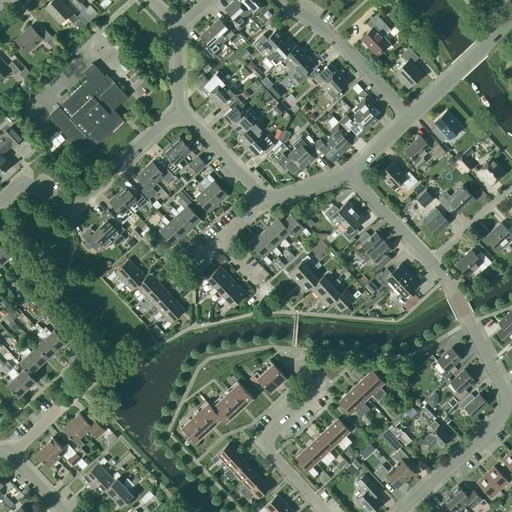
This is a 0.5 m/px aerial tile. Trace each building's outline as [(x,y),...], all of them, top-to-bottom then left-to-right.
[(89,21),(81,13),(77,17),(72,12),(61,0),(52,0),(45,7),(60,23),(67,16),(73,23),(78,19),(85,26),(89,21)] [(80,2),(77,0),(70,0),(70,1),(81,13),(89,21),(98,13),(90,4),(86,8),(80,2)] [(242,19),(248,15),(233,0),(225,8),(233,17),(229,21),(231,23),(238,30),(246,23),(242,19)] [(233,0),(248,15),(253,10),(256,13),(264,6),(259,0),(233,0)] [(391,29),(386,24),(376,14),(366,23),(371,28),(360,38),(375,54),(389,42),(383,36),(391,29)] [(219,18),(210,27),(223,41),(228,37),(232,40),(239,34),(240,32),(238,30),(231,23),(227,27),(219,18)] [(42,26),(36,32),(31,26),(16,40),(27,52),(42,39),(45,42),(46,41),(56,52),(61,47),(51,36),(42,26)] [(218,46),(223,41),(210,27),(200,35),(208,44),(204,48),(213,57),(221,50),(218,46)] [(264,48),(269,53),(270,53),(284,39),(275,30),(267,38),(263,34),(253,43),(261,51),(264,48)] [(71,31),(68,35),(65,37),(65,38),(66,39),(68,41),(75,35),(71,31)] [(239,34),(232,40),(232,41),(234,43),(241,36),(239,34)] [(293,49),(292,48),(284,39),(270,53),(269,53),(266,56),(274,65),(278,62),(293,49)] [(290,68),(304,54),(296,45),(292,48),(293,49),(278,62),(286,71),(290,68)] [(408,88),(424,73),(413,62),(419,57),(409,47),(400,55),(406,61),(394,73),(408,88)] [(251,54),(245,48),(239,54),(245,60),(251,54)] [(202,49),(200,51),(199,53),(198,53),(205,61),(209,57),(202,49)] [(237,57),(233,52),(227,58),(231,63),(237,57)] [(313,63),(304,54),(290,68),(295,73),(291,76),(299,84),(308,76),(304,72),(313,63)] [(15,74),(20,70),(12,61),(7,65),(0,57),(0,79),(11,69),(15,74)] [(127,96),(114,82),(112,80),(106,73),(104,75),(92,63),(81,73),(87,79),(59,106),(59,105),(47,116),(59,128),(44,142),(52,151),(65,139),(60,133),(61,131),(75,146),(78,144),(86,153),(99,141),(100,142),(123,120),(113,109),(127,96)] [(308,76),(315,84),(319,81),(323,86),(338,72),(329,63),(321,71),(317,67),(308,76)] [(206,72),(211,67),(208,64),(203,69),(206,72)] [(249,76),(252,72),(251,70),(245,64),(241,67),(249,76)] [(256,65),(251,70),(252,72),(257,77),(262,72),(256,65)] [(26,81),(32,75),(25,68),(19,74),(26,81)] [(200,88),(209,97),(224,83),(228,80),(219,70),(200,88)] [(347,81),(338,72),(323,86),(328,91),(325,95),(332,102),(342,94),(338,90),(347,81)] [(273,84),(265,76),(261,81),(268,88),(273,84)] [(229,88),(224,83),(209,97),(218,106),(226,98),(230,102),(238,95),(240,93),(232,85),(229,88)] [(273,84),(268,88),(272,92),(277,86),(273,83),(273,84)] [(240,94),(242,96),(245,99),(250,94),(245,89),(240,94)] [(272,95),(268,91),(261,97),(265,101),(272,95)] [(245,103),(238,95),(230,102),(228,104),(232,108),(223,116),(231,125),(246,112),(241,106),(245,103)] [(360,108),(355,113),(368,128),(378,119),(369,110),(374,107),(365,97),(356,105),(360,108)] [(284,109),(279,103),(273,108),(279,114),(284,109)] [(307,107),(306,106),(305,105),(300,109),(305,113),(309,109),(307,107)] [(5,108),(0,113),(0,114),(9,124),(15,119),(5,108)] [(250,108),(246,112),(231,125),(240,134),(240,135),(255,121),(259,118),(250,108)] [(434,123),(439,128),(433,133),(442,142),(447,137),(449,138),(461,127),(447,111),(434,123)] [(346,114),(338,122),(347,131),(351,128),(359,136),(368,128),(355,113),(349,118),(346,114)] [(240,135),(240,134),(236,138),(245,147),(260,133),(263,130),(255,121),(240,135)] [(347,131),(338,122),(330,129),(333,133),(328,138),(342,153),(351,144),(343,135),(347,131)] [(13,147),(24,138),(12,125),(2,135),(2,136),(0,137),(0,173),(10,164),(0,154),(4,150),(5,151),(11,145),(13,147)] [(304,129),(300,133),(301,135),(304,138),(305,138),(308,135),(309,134),(306,130),(304,129)] [(260,133),(245,147),(253,156),(262,148),(266,152),(276,143),(268,135),(264,138),(260,133)] [(422,155),(427,149),(430,152),(437,160),(446,151),(431,135),(425,141),(420,136),(418,138),(417,137),(414,140),(415,140),(405,150),(414,161),(412,162),(416,167),(418,167),(425,161),(425,159),(422,155)] [(171,144),(183,157),(188,152),(192,157),(195,155),(191,150),(179,136),(171,144)] [(296,147),(291,152),(305,166),(314,158),(306,149),(310,145),(301,136),(293,143),(296,147)] [(342,153),(328,138),(323,143),(320,139),(311,147),(320,156),(324,152),(333,161),(342,153)] [(178,162),(183,157),(171,144),(163,152),(172,161),(167,165),(175,174),(183,167),(178,162)] [(275,155),(273,152),(269,156),(270,156),(267,159),(269,161),(272,158),(275,155)] [(295,175),(305,166),(291,152),(286,157),(282,153),(274,161),(283,170),(287,166),(295,175)] [(449,158),(446,160),(451,165),(456,160),(454,157),(452,155),(449,158)] [(466,171),(473,165),(463,155),(457,161),(466,171)] [(197,172),(205,164),(198,156),(189,164),(197,172)] [(491,184),(503,172),(496,164),(497,163),(492,158),(478,170),(491,184)] [(144,169),(156,182),(161,177),(166,182),(173,175),(165,167),(161,171),(152,161),(144,169)] [(407,191),(418,181),(409,171),(404,175),(392,162),(380,174),(393,188),(401,181),(404,185),(403,186),(407,191)] [(151,187),(156,182),(144,169),(136,177),(145,186),(140,190),(148,199),(156,192),(151,187)] [(211,183),(205,188),(205,189),(218,203),(227,194),(214,180),(215,180),(209,174),(205,177),(211,183)] [(188,180),(183,175),(179,179),(184,184),(188,180)] [(205,189),(205,188),(199,182),(196,185),(202,191),(195,198),(208,212),(218,203),(205,189)] [(420,182),(415,187),(412,189),(413,190),(418,195),(425,187),(420,182)] [(118,194),(130,207),(135,202),(139,207),(147,200),(139,192),(134,196),(125,186),(118,194)] [(446,191),(443,195),(438,200),(449,212),(454,207),(460,213),(474,199),(462,186),(451,196),(446,191)] [(434,199),(426,190),(418,198),(427,207),(434,199)] [(120,212),(114,217),(121,224),(129,217),(134,212),(130,207),(118,194),(110,201),(120,212)] [(185,207),(179,213),(178,213),(191,228),(201,219),(188,205),(191,202),(186,196),(183,199),(182,198),(179,201),(185,207)] [(161,205),(156,200),(152,204),(157,209),(161,205)] [(335,218),(340,223),(355,210),(347,201),(339,209),(334,205),(325,213),(332,221),(335,218)] [(178,213),(179,213),(173,207),(170,210),(175,216),(169,222),(182,236),(191,228),(178,213)] [(121,224),(114,217),(108,210),(100,218),(104,222),(99,227),(112,241),(121,233),(117,229),(121,225),(121,224)] [(355,210),(340,223),(346,229),(342,232),(349,240),(359,231),(355,227),(364,218),(355,210)] [(436,234),(449,222),(439,212),(426,224),(436,234)] [(291,231),(290,232),(295,236),(301,230),(307,236),(310,233),(304,227),(291,213),(282,222),(291,231)] [(169,222),(164,216),(160,219),(166,225),(159,231),(173,245),(182,236),(169,222)] [(278,217),(268,226),(281,240),(281,241),(286,247),(290,244),(284,238),(290,232),(291,231),(282,222),(278,217)] [(511,225),(506,229),(501,223),(500,224),(499,224),(490,232),(491,233),(486,237),(499,250),(509,240),(511,243),(511,225)] [(268,226),(259,235),(272,249),(271,249),(277,255),(280,252),(275,246),(281,241),(281,240),(268,226)] [(35,240),(29,227),(19,232),(26,245),(35,240)] [(112,241),(99,227),(94,231),(90,227),(82,235),(95,249),(100,245),(103,249),(112,241)] [(151,230),(148,227),(140,233),(144,236),(151,230)] [(137,242),(142,237),(134,229),(129,233),(133,237),(137,241),(137,242)] [(363,259),(384,240),(375,231),(370,236),(366,231),(356,240),(366,250),(360,256),(363,259)] [(262,257),(262,258),(268,264),(271,261),(266,255),(271,249),(272,249),(259,235),(250,243),(262,257)] [(88,248),(91,245),(87,240),(84,242),(84,243),(83,243),(88,248)] [(392,249),(384,240),(363,259),(366,262),(372,257),(377,262),(375,264),(380,269),(391,259),(387,254),(392,249)] [(0,261),(1,263),(7,258),(13,264),(16,261),(0,243),(0,261)] [(482,270),(491,262),(481,251),(476,256),(471,250),(456,263),(467,275),(477,266),(482,270)] [(285,257),(287,259),(289,261),(294,256),(291,252),(285,257)] [(310,270),(309,269),(304,263),(310,258),(307,254),(300,260),(301,261),(288,273),(296,282),(310,270)] [(117,274),(122,280),(123,281),(137,268),(128,258),(114,271),(114,270),(108,276),(111,280),(117,274)] [(365,262),(363,260),(357,265),(359,268),(365,262)] [(389,280),(395,286),(410,272),(401,263),(391,272),(387,268),(377,277),(384,285),(389,280)] [(310,270),(296,282),(305,292),(310,287),(319,279),(318,279),(312,273),(318,267),(315,264),(309,269),(310,270)] [(209,281),(215,286),(215,287),(228,275),(220,265),(207,277),(206,277),(200,283),(203,286),(209,281)] [(132,290),(136,286),(146,277),(145,277),(137,268),(123,281),(122,280),(116,286),(119,289),(125,283),(132,290)] [(319,279),(310,287),(318,296),(331,284),(325,277),(331,272),(328,269),(322,275),(323,275),(318,279),(319,279)] [(136,286),(142,292),(136,298),(139,301),(145,295),(159,282),(150,272),(145,277),(146,277),(136,286)] [(419,282),(410,272),(395,286),(401,292),(396,297),(403,305),(413,296),(409,291),(419,282)] [(237,284),(228,275),(215,287),(215,286),(209,292),(212,295),(218,290),(223,296),(224,296),(237,284)] [(369,280),(364,275),(360,278),(365,284),(369,280)] [(331,284),(318,296),(327,306),(331,302),(340,294),(340,293),(334,287),(340,282),(337,278),(331,284)] [(148,310),(154,305),(153,304),(167,291),(159,282),(145,295),(151,301),(145,307),(148,310)] [(224,296),(223,296),(217,301),(220,305),(226,299),(233,306),(246,293),(237,284),(224,296)] [(24,289),(21,285),(16,290),(19,293),(24,289)] [(340,294),(331,302),(340,311),(342,309),(346,305),(354,298),(354,299),(361,293),(358,290),(352,295),(345,288),(340,293),(340,294)] [(157,319),(162,314),(162,313),(176,300),(167,291),(153,304),(154,305),(159,311),(153,316),(157,319)] [(185,310),(176,300),(162,313),(162,314),(168,320),(162,325),(165,329),(171,323),(171,322),(185,310)] [(346,305),(342,309),(344,311),(347,314),(351,310),(346,305)] [(505,342),(511,335),(511,312),(511,311),(501,320),(505,324),(497,332),(505,342)] [(10,323),(8,324),(14,331),(19,326),(13,320),(10,323)] [(156,324),(150,329),(151,329),(158,337),(164,332),(156,324)] [(37,329),(39,331),(40,331),(56,349),(65,341),(54,329),(48,335),(42,329),(40,326),(37,329)] [(42,340),(36,345),(47,357),(56,349),(40,331),(39,331),(37,334),(42,340)] [(19,362),(24,368),(30,374),(39,366),(22,348),(22,347),(14,339),(11,342),(14,345),(25,356),(19,362)] [(47,357),(36,345),(31,351),(25,345),(22,347),(22,348),(39,366),(47,357)] [(452,366),(461,358),(451,347),(437,360),(445,369),(440,374),(445,380),(456,370),(452,366)] [(265,370),(278,385),(286,378),(270,359),(266,363),(269,366),(265,370)] [(18,396),(27,388),(7,367),(5,364),(2,367),(7,373),(13,379),(7,384),(18,396)] [(7,367),(27,388),(36,380),(30,374),(24,368),(19,373),(10,364),(7,367)] [(364,377),(382,397),(386,393),(380,386),(384,382),(372,369),(364,377)] [(464,388),(474,379),(464,369),(450,382),(457,389),(452,393),(459,401),(468,392),(464,388)] [(278,385),(265,370),(260,375),(257,371),(250,377),(256,384),(259,381),(270,393),(278,385)] [(415,379),(411,374),(405,378),(410,383),(415,379)] [(364,377),(355,385),(367,398),(371,394),(378,401),(382,397),(364,377)] [(225,422),(239,409),(252,397),(239,382),(230,390),(227,388),(218,396),(220,399),(212,406),(222,417),(221,417),(225,422)] [(355,385),(347,393),(365,412),(369,408),(363,402),(367,398),(355,385)] [(434,391),(429,396),(426,399),(425,400),(432,408),(437,404),(437,395),(434,391)] [(361,416),(365,412),(347,393),(338,401),(350,414),(355,410),(361,416)] [(473,417),(488,403),(478,393),(474,397),(471,393),(458,405),(462,409),(464,407),(473,417)] [(457,402),(454,397),(448,402),(452,406),(457,402)] [(195,442),(221,417),(222,417),(212,406),(208,402),(199,410),(197,408),(188,416),(190,419),(181,427),(195,442)] [(438,414),(427,402),(422,407),(433,419),(438,414)] [(414,409),(411,406),(405,412),(408,415),(414,409)] [(88,421),(80,412),(71,420),(84,434),(89,429),(97,438),(104,430),(93,417),(88,421)] [(361,417),(362,418),(368,425),(371,422),(364,414),(361,417)] [(451,419),(446,414),(442,418),(447,423),(451,419)] [(329,426),(347,445),(351,441),(345,435),(350,431),(338,418),(329,426)] [(81,458),(86,453),(80,447),(84,444),(79,438),(84,434),(71,420),(62,428),(77,444),(73,449),(75,452),(81,458)] [(427,450),(436,442),(440,447),(451,438),(439,424),(434,420),(429,425),(433,429),(428,434),(429,434),(420,442),(427,450)] [(400,435),(392,424),(388,428),(397,439),(399,438),(405,446),(412,440),(404,432),(400,435)] [(321,434),(333,446),(337,443),(343,449),(347,445),(329,426),(321,434)] [(321,434),(312,441),(331,461),(335,457),(329,450),(333,446),(321,434)] [(87,464),(81,458),(75,452),(73,449),(67,443),(62,447),(53,437),(44,445),(57,459),(62,454),(67,459),(73,466),(80,460),(85,466),(87,464)] [(401,444),(396,439),(392,443),(396,448),(401,444)] [(312,441),(304,449),(316,462),(320,458),(326,465),(331,461),(312,441)] [(220,458),(225,462),(237,451),(229,442),(217,453),(217,454),(211,459),(215,463),(220,458)] [(376,450),(371,444),(366,449),(372,455),(376,450)] [(57,459),(44,445),(36,453),(53,472),(57,469),(52,463),(57,459)] [(397,462),(392,466),(405,480),(414,472),(403,461),(408,457),(400,448),(391,455),(397,462)] [(312,466),(316,462),(304,449),(295,457),(307,470),(308,470),(314,477),(318,473),(312,466)] [(245,460),(237,451),(225,462),(230,468),(224,473),(227,477),(245,460)] [(511,470),(511,452),(510,451),(501,459),(511,470)] [(83,476),(91,485),(106,471),(112,466),(110,464),(104,470),(100,465),(102,463),(103,464),(107,460),(104,457),(83,476)] [(361,465),(356,459),(351,464),(356,470),(361,465)] [(253,469),(245,460),(227,477),(231,480),(237,475),(241,480),(253,469)] [(397,488),(405,480),(392,466),(388,471),(382,464),(374,472),(382,481),(386,477),(397,488)] [(64,474),(68,469),(62,465),(58,470),(64,474)] [(485,474),(499,489),(508,481),(494,466),(485,474)] [(253,469),(241,480),(246,485),(240,491),(244,494),(261,478),(253,469)] [(112,478),(106,471),(91,485),(100,494),(105,489),(117,478),(120,475),(117,471),(113,474),(114,476),(112,478)] [(65,484),(73,476),(69,472),(61,480),(65,484)] [(380,491),(369,479),(364,473),(355,482),(361,488),(362,487),(365,491),(356,499),(362,506),(361,507),(366,511),(370,511),(381,502),(375,495),(380,491)] [(490,497),(499,489),(485,474),(476,482),(490,497)] [(131,481),(113,498),(121,507),(133,495),(127,489),(129,487),(130,488),(134,485),(140,479),(137,476),(131,482),(131,481)] [(117,478),(105,489),(113,498),(131,481),(127,478),(124,481),(125,482),(123,484),(117,478)] [(261,478),(244,494),(247,498),(253,493),(258,498),(270,487),(261,478)] [(458,485),(450,492),(464,507),(469,502),(473,507),(482,499),(474,490),(468,495),(458,485)] [(145,494),(143,496),(144,497),(146,499),(147,500),(153,495),(149,490),(145,494)] [(464,507),(450,492),(442,499),(452,510),(450,511),(459,511),(464,507)] [(269,511),(274,511),(284,503),(277,494),(264,506),(260,502),(251,510),(252,511),(266,511),(268,511),(269,511)] [(502,506),(499,502),(494,507),(497,510),(502,506)] [(291,511),(292,511),(284,503),(274,511),(291,511)]
